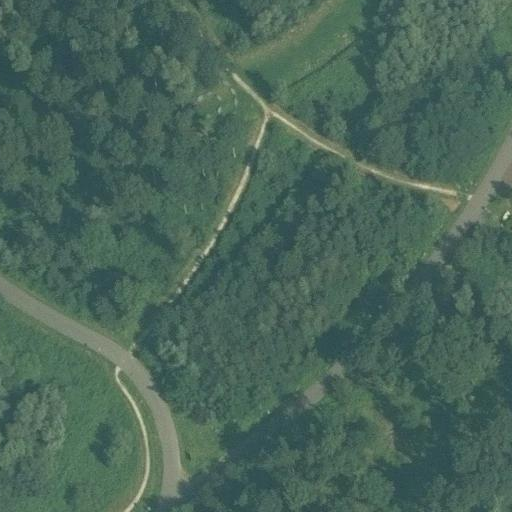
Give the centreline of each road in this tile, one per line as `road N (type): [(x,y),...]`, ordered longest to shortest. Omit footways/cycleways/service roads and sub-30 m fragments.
road 1 (unclassified): [(173,509),(389,329),(454,246),(511,143)]
road 2 (unclassified): [(0,284),(140,374),(164,420),(173,509)]
